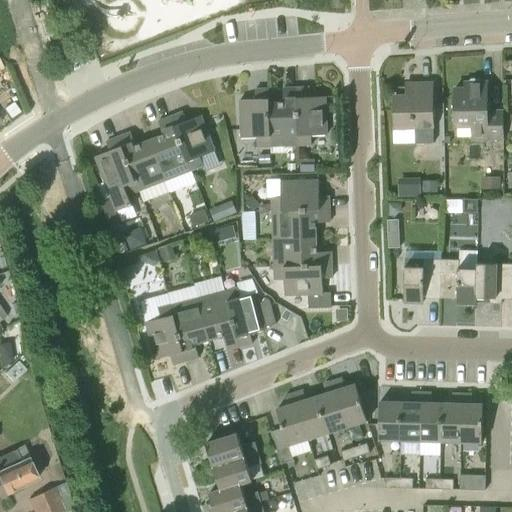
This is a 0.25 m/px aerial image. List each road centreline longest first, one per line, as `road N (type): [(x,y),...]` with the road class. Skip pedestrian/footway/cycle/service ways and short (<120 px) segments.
road 1 (residential): [(0,166),(84,107),(190,57),(363,35)]
road 2 (residential): [(188,511),(163,430),(174,410),(372,333)]
road 3 (residential): [(363,35),(372,333)]
road 4 (residential): [(363,35),(511,22)]
road 5 (residential): [(372,333),(399,350),(511,354)]
